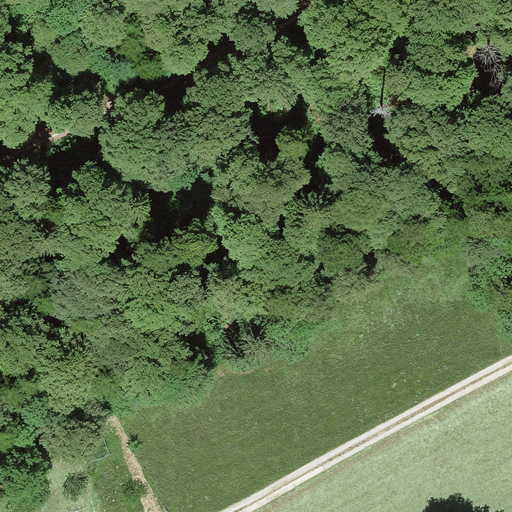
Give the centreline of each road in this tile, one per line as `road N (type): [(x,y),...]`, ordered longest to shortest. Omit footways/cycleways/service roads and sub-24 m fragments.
road 1 (track): [(0,160),(205,68),(329,0)]
road 2 (track): [(238,511),(511,364)]
